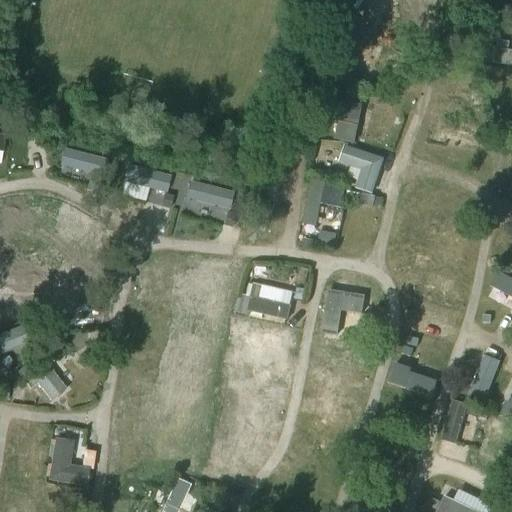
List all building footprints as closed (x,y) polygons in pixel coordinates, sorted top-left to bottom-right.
[(361,28),(361,29),(374,32),(380,0),(367,0),(364,17),(361,28)] [(483,26),(481,38),(491,39),(493,27),(483,26)] [(336,51),(332,63),(348,68),(350,64),(366,69),(370,57),(373,48),(339,36),(334,50),(336,51)] [(489,46),(507,53),(511,43),(493,36),(489,46)] [(364,74),(361,83),(369,85),(372,76),(364,74)] [(320,96),(317,112),(359,121),(363,106),(320,96)] [(438,111),(435,125),(474,134),(477,119),(438,111)] [(344,146),(339,162),(362,171),(356,189),(371,194),(383,160),(344,146)] [(63,150),(59,165),(102,177),(106,161),(63,150)] [(126,166),(122,182),(125,182),(148,188),(165,193),(169,177),(126,166)] [(311,181),(303,225),(316,227),(325,184),(311,181)] [(189,182),(185,199),(228,209),(232,193),(189,182)] [(365,196),(363,205),(381,208),(382,199),(365,196)] [(344,239),(352,200),(338,197),(330,236),(344,239)] [(277,209),(276,217),(282,218),(284,210),(277,209)] [(66,234),(59,246),(98,268),(105,256),(66,234)] [(327,237),(326,244),(333,246),(335,239),(327,237)] [(304,239),(302,248),(310,250),(312,241),(304,239)] [(49,257),(34,261),(41,293),(57,289),(49,257)] [(194,257),(190,271),(210,277),(223,281),(226,281),(230,267),(214,262),(194,257)] [(511,279),(498,273),(491,287),(511,297),(511,279)] [(241,294),(285,296),(285,283),(242,280),(241,294)] [(148,297),(168,298),(169,283),(150,282),(148,297)] [(418,282),(414,294),(453,306),(457,294),(418,282)] [(295,290),(294,298),(301,300),(303,291),(295,290)] [(328,290),(321,334),(337,337),(341,312),(362,315),(365,296),(328,290)] [(239,308),(240,293),(227,292),(226,308),(239,308)] [(250,296),(246,311),(288,322),(292,306),(250,296)] [(413,305),(408,320),(451,333),(456,318),(413,305)] [(247,323),(245,335),(283,342),(285,330),(247,323)] [(27,326),(0,337),(0,356),(34,343),(27,326)] [(409,337),(407,344),(416,347),(419,339),(409,337)] [(404,347),(402,354),(411,357),(413,350),(404,347)] [(38,355),(17,372),(30,389),(37,383),(51,401),(66,389),(38,355)] [(484,356),(468,397),(484,404),(500,362),(484,356)] [(311,357),(309,369),(362,380),(364,368),(311,357)] [(393,368),(388,384),(431,398),(436,383),(400,371),(402,366),(394,363),(393,368)] [(463,376),(459,384),(467,387),(470,379),(463,376)] [(324,397),(340,399),(342,383),(326,381),(324,397)] [(233,386),(222,430),(256,438),(261,417),(243,412),(248,389),(233,386)] [(0,387),(0,400),(6,402),(8,389),(0,387)] [(383,398),(378,413),(422,427),(427,412),(383,398)] [(503,408),(499,415),(511,420),(511,398),(507,410),(503,408)] [(453,401),(441,440),(456,445),(465,415),(468,405),(453,401)] [(468,405),(465,415),(478,419),(478,418),(485,420),(487,413),(480,411),(481,409),(468,405)] [(22,475),(22,477),(37,479),(44,439),(28,437),(22,475)] [(54,439),(47,481),(86,487),(89,469),(69,466),(73,442),(54,439)] [(193,439),(191,450),(219,456),(221,446),(193,439)] [(81,451),(79,462),(92,464),(94,453),(92,453),(81,451)] [(304,483),(335,496),(348,463),(317,451),(304,483)] [(178,479),(163,511),(179,511),(188,493),(192,485),(178,479)] [(358,487),(353,501),(379,510),(378,511),(395,511),(399,502),(358,487)] [(428,496),(424,504),(436,510),(440,502),(428,496)] [(473,511),(443,498),(436,511),(473,511)]
